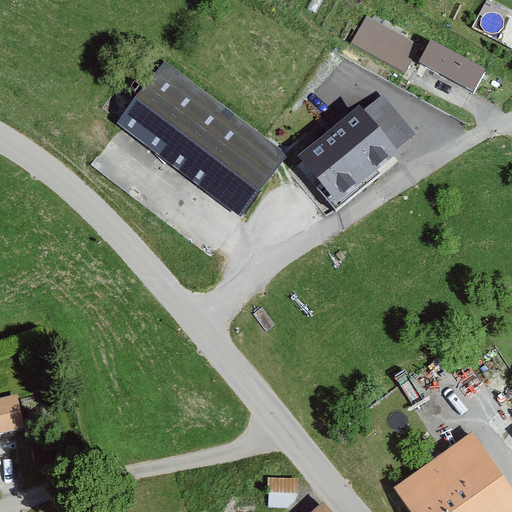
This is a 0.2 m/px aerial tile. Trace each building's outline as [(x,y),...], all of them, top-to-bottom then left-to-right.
[(421,43),(365,12),(347,44),(403,75),(421,43)] [(486,72),(430,42),(419,63),(475,93),(486,72)] [(289,152),(165,60),(118,122),(242,215),(289,152)] [(356,107),(296,158),(338,207),(398,156),(356,107)] [(20,390),(0,395),(0,434),(29,427),(20,390)] [(511,511),(511,483),(473,430),(393,488),(411,511),(511,511)] [(270,474),(268,501),(294,503),(296,475),(270,474)] [(332,511),(323,501),(310,511),(332,511)]
